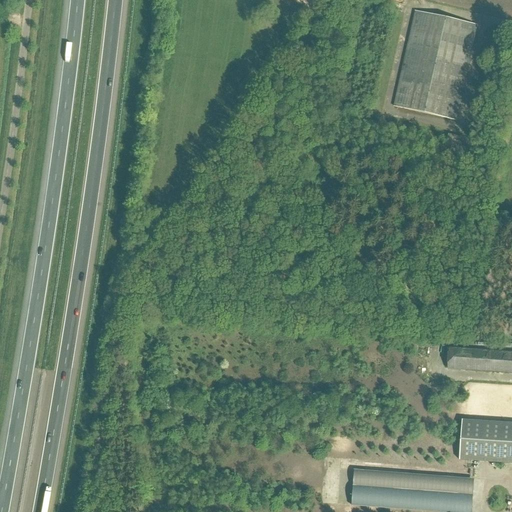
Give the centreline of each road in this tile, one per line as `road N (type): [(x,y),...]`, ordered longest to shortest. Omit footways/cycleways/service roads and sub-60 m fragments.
road 1 (motorway): [(39,511),(115,0)]
road 2 (motorway): [(76,0),(1,511)]
road 3 (unclassified): [(0,223),(28,0)]
